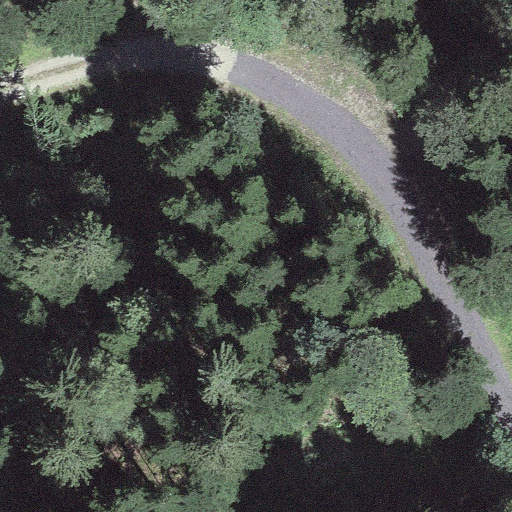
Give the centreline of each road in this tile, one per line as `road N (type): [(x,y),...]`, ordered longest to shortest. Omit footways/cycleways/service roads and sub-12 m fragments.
road 1 (track): [(511,401),(385,164),(280,81),(207,58),(138,57),(0,96)]
road 2 (track): [(307,511),(374,488),(428,483),(511,493)]
